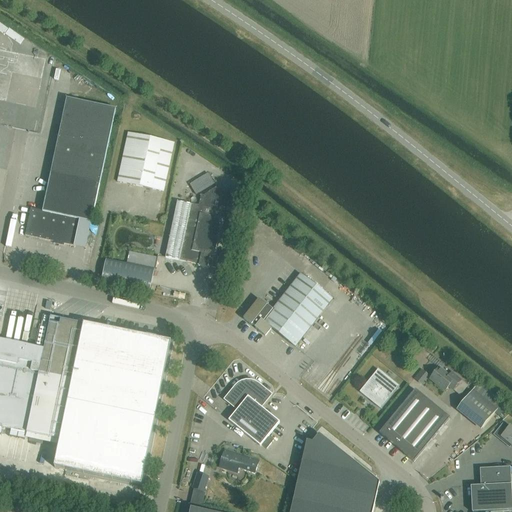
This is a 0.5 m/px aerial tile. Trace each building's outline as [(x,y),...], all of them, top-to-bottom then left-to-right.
[(25,236),(74,247),(80,220),(91,223),(94,212),(95,212),(96,209),(94,209),(116,109),(67,99),(43,211),(31,209),(25,236)] [(128,133),(117,182),(164,192),(174,144),(128,133)] [(208,269),(208,267),(216,269),(218,257),(216,256),(225,215),(230,217),(235,193),(215,189),(204,196),(201,195),(199,206),(191,204),(191,205),(177,202),(166,258),(199,265),(199,267),(208,269)] [(106,262),(101,283),(150,293),(157,260),(129,254),(126,267),(106,262)] [(244,320),(265,337),(271,329),(295,348),(333,300),(301,274),(273,310),(260,300),(244,320)] [(44,316),(37,346),(42,347),(48,317),(44,316)] [(0,427),(27,433),(59,440),(76,357),(77,358),(55,468),(142,486),(172,342),(84,324),(83,324),(51,317),(44,349),(0,340),(0,427)] [(430,379),(445,392),(449,387),(453,391),(461,381),(452,373),(449,376),(439,368),(430,379)] [(360,393),(381,410),(399,387),(378,370),(360,393)] [(238,410),(229,421),(260,446),(279,423),(261,408),(271,395),(258,385),(255,383),(251,382),(246,382),(242,383),(239,385),(236,387),(225,400),(238,410)] [(458,407),(483,427),(498,409),(473,389),(458,407)] [(415,390),(380,434),(413,462),(449,418),(415,390)] [(501,437),(511,446),(511,427),(510,426),(509,426),(504,422),(499,428),(505,432),(501,437)] [(308,434),(312,438),(316,432),(312,429),(308,434)] [(372,511),(379,483),(319,435),(313,443),(307,441),(290,511),(203,511),(189,509),(188,511),(372,511)] [(466,442),(457,450),(462,456),(471,448),(466,442)] [(239,469),(255,474),(259,461),(225,450),(219,468),(237,473),(239,469)] [(471,487),(472,511),(483,511),(511,510),(511,496),(510,468),(480,469),(481,486),(471,487)] [(192,489),(204,493),(209,477),(197,474),(192,489)]
